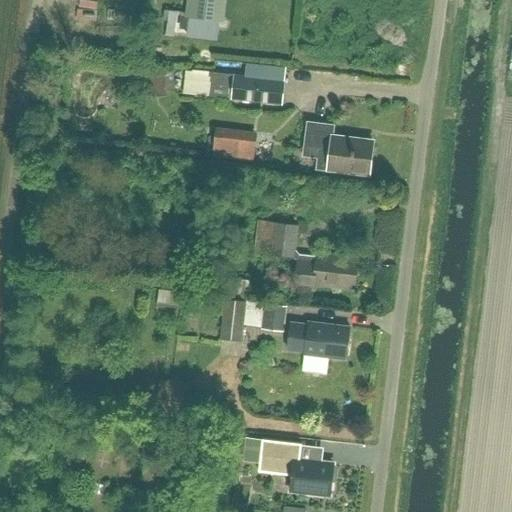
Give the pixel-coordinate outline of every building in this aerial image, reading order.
[(188,0),(186,19),(225,23),(227,0),(188,0)] [(343,0),(343,7),(387,12),(388,0),(343,0)] [(189,90),(215,91),(216,66),(190,65),(189,90)] [(283,105),(285,80),(228,74),(225,99),(283,105)] [(368,175),(372,141),(332,136),(334,125),(307,122),(303,156),(329,159),(328,170),(368,175)] [(212,157),(252,162),(256,134),(215,129),(212,157)] [(298,226),(258,221),(255,253),(294,258),(298,226)] [(354,290),(358,259),(317,254),(316,260),(298,258),(295,289),(313,291),(314,285),(354,290)] [(242,342),(247,302),(226,299),(221,339),(242,342)] [(264,304),(261,329),(284,333),(287,307),(264,304)] [(350,327),(308,322),(308,325),(291,322),(287,350),(305,352),(304,355),(346,360),(350,327)] [(263,439),(259,472),(292,476),(291,491),(330,495),(334,464),(300,460),(302,444),(263,439)]
